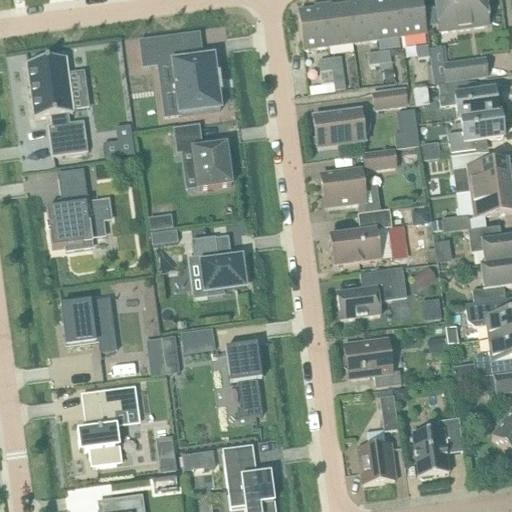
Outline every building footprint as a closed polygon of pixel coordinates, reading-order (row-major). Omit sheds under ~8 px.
[(401,39),(395,0),(371,3),(377,43),(401,39)] [(420,0),(395,0),(401,39),(426,36),(420,0)] [(434,0),(436,9),(436,15),(438,26),(439,35),(488,28),(484,0),(434,0)] [(371,3),(347,7),(352,46),(377,43),(371,3)] [(347,7),(322,10),(328,50),(352,46),(347,7)] [(436,9),(424,11),(426,27),(438,26),(436,15),(436,9)] [(328,50),(322,10),(298,13),(303,53),(328,50)] [(201,60),(198,36),(140,44),(143,69),(171,65),(178,118),(220,112),(218,93),(220,93),(220,91),(219,91),(217,79),(218,79),(218,77),(216,77),(213,58),(201,60)] [(429,60),(428,48),(416,50),(418,61),(429,60)] [(391,66),(389,54),(378,55),(380,67),(391,66)] [(378,55),(368,57),(369,69),(380,67),(378,55)] [(342,73),(340,60),(329,62),(331,74),(342,73)] [(68,117),(72,116),(65,61),(27,66),(34,121),(50,119),(51,129),(47,129),(52,160),(87,155),(83,124),(69,126),(68,117)] [(320,76),(331,74),(329,62),(319,63),(320,76)] [(444,67),(446,84),(487,79),(484,62),(444,67)] [(392,73),(384,74),(385,86),(393,85),(392,73)] [(346,98),(343,78),(332,80),(333,83),(334,95),(335,99),(346,98)] [(334,95),(333,83),(308,86),(309,98),(334,95)] [(457,122),(500,116),(500,115),(497,115),(494,93),(468,96),(466,85),(468,85),(468,83),(448,86),(436,88),(436,89),(438,89),(440,100),(439,100),(440,110),(456,108),(457,122)] [(372,97),(374,113),(406,109),(404,93),(372,97)] [(360,113),(332,117),(312,120),(317,152),(336,149),(364,145),(363,137),(367,136),(370,132),(370,128),(369,125),(365,122),(361,121),(360,113)] [(500,116),(457,122),(458,123),(461,122),(462,135),(447,137),(448,147),(449,147),(450,158),(449,158),(449,160),(451,159),(478,155),(481,155),(480,154),(479,154),(477,143),(503,140),(500,116)] [(414,118),(393,121),(394,136),(400,136),(416,134),(414,118)] [(394,136),(393,137),(395,153),(419,150),(417,134),(416,134),(400,136),(394,136)] [(231,186),(230,186),(225,149),(226,149),(225,148),(224,148),(201,151),(200,139),(175,143),(177,155),(192,153),(192,154),(198,191),(197,191),(198,192),(199,192),(229,188),(231,188),(231,186)] [(117,145),(103,147),(105,162),(134,158),(132,143),(117,145)] [(435,145),(422,147),(423,161),(436,160),(435,145)] [(393,153),(383,155),(363,157),(365,174),(395,170),(393,153)] [(480,167),(478,155),(451,159),(452,173),(467,171),(470,194),(510,189),(506,164),(480,167)] [(64,209),(46,211),(52,251),(65,249),(66,254),(92,250),(90,241),(104,239),(102,224),(110,222),(108,203),(81,207),(80,199),(87,198),(83,172),(57,176),(61,202),(63,202),(64,209)] [(360,173),(340,175),(320,178),(325,212),(365,207),(360,173)] [(511,204),(510,189),(470,194),(474,220),(511,215),(511,204)] [(426,212),(412,214),(414,225),(417,227),(428,226),(426,212)] [(376,232),(383,232),(391,230),(389,213),(357,217),(359,233),(328,238),(333,269),(380,263),(376,232)] [(467,232),(470,232),(468,218),(441,222),(443,232),(443,236),(467,232)] [(441,222),(431,224),(432,234),(443,232),(441,222)] [(470,232),(467,232),(471,255),(482,254),(484,267),(480,267),(480,268),(511,263),(511,239),(493,242),(491,230),(470,233),(470,232)] [(176,232),(150,236),(152,249),(177,245),(176,232)] [(215,239),(191,243),(193,260),(199,260),(204,295),(207,295),(207,299),(223,297),(222,293),(244,290),(244,288),(248,287),(246,270),(242,270),(240,260),(218,263),(215,239)] [(447,244),(434,244),(435,263),(448,263),(447,244)] [(425,256),(411,257),(412,267),(426,266),(425,256)] [(511,263),(480,268),(484,292),(472,293),(473,306),(497,303),(495,290),(511,288),(511,263)] [(428,270),(416,278),(423,289),(435,281),(428,270)] [(360,276),(362,292),(336,296),(340,324),(360,321),(380,318),(378,305),(391,303),(393,300),(406,298),(402,271),(360,276)] [(118,312),(116,302),(114,287),(70,293),(72,308),(108,303),(110,313),(118,312)] [(422,301),(425,322),(441,320),(438,299),(422,301)] [(497,303),(473,306),(465,307),(467,325),(475,330),(486,329),(488,342),(511,338),(511,315),(503,316),(501,302),(497,303)] [(61,303),(60,303),(66,349),(98,344),(100,362),(101,362),(100,356),(115,354),(110,313),(108,303),(72,308),(61,309),(61,303)] [(446,333),(448,347),(459,346),(457,331),(446,333)] [(511,338),(488,342),(490,355),(478,356),(473,364),(475,381),(479,380),(493,378),(511,376),(510,362),(511,361),(511,338)] [(174,339),(161,341),(163,356),(176,354),(174,339)] [(387,342),(363,346),(344,348),(348,382),(373,378),(375,391),(401,388),(399,374),(392,375),(387,342)] [(444,357),(442,345),(427,347),(429,359),(444,357)] [(234,353),(225,355),(229,387),(237,385),(241,411),(237,412),(238,421),(262,418),(257,383),(252,351),(244,352),(243,348),(234,350),(234,353)] [(164,363),(149,365),(151,378),(166,376),(164,363)] [(511,375),(511,376),(493,378),(495,393),(495,396),(511,394),(511,375)] [(493,378),(479,380),(480,391),(486,395),(495,393),(493,378)] [(86,432),(77,434),(80,455),(89,454),(90,463),(90,462),(91,470),(96,470),(116,468),(116,467),(121,466),(119,456),(120,456),(115,415),(138,412),(135,390),(85,397),(88,420),(85,420),(86,432)] [(398,396),(399,407),(407,406),(411,402),(409,394),(398,396)] [(393,401),(379,403),(384,434),(398,432),(393,401)] [(511,413),(491,441),(511,456),(511,413)] [(412,437),(415,461),(418,480),(448,476),(445,457),(463,455),(458,421),(437,424),(438,433),(412,437)] [(390,446),(377,448),(358,450),(363,488),(395,484),(392,464),(390,446)] [(212,454),(201,455),(203,471),(214,470),(212,454)] [(174,459),(158,461),(160,475),(176,473),(174,459)] [(123,463),(126,491),(146,488),(143,461),(123,463)] [(224,467),(230,511),(244,509),(244,511),(275,511),(270,475),(241,479),(239,465),(224,467)] [(99,511),(142,511),(140,499),(99,505),(99,511)]
